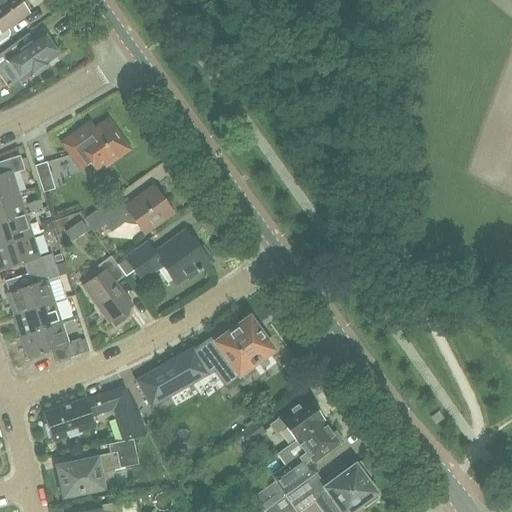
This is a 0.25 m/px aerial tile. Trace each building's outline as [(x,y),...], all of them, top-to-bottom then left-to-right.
[(27,13),(17,0),(0,0),(0,41),(8,36),(8,32),(6,29),(27,13)] [(44,68),(42,65),(57,54),(42,33),(18,50),(14,45),(0,55),(0,56),(4,62),(7,60),(22,80),(33,72),(35,75),(44,68)] [(126,149),(107,122),(93,132),(91,130),(83,135),(80,131),(64,143),(80,166),(89,160),(96,171),(126,149)] [(0,198),(18,193),(12,174),(23,170),(18,155),(0,161),(0,198)] [(42,193),(54,189),(45,163),(33,167),(42,193)] [(172,212),(153,186),(125,206),(117,194),(83,219),(93,232),(105,224),(110,232),(123,223),(137,225),(142,233),(172,212)] [(0,221),(24,214),(18,193),(0,198),(0,221)] [(0,245),(31,235),(24,214),(0,221),(0,245)] [(199,249),(186,230),(154,253),(146,243),(125,258),(141,279),(161,265),(173,282),(185,274),(188,279),(209,264),(210,258),(202,247),(199,249)] [(25,274),(54,265),(50,254),(39,258),(31,235),(0,245),(0,270),(22,263),(25,274)] [(114,328),(126,320),(121,313),(130,306),(114,283),(124,275),(110,256),(97,266),(102,272),(83,286),(109,321),(114,328)] [(12,315),(53,302),(46,280),(57,276),(58,277),(67,274),(63,262),(62,263),(61,262),(56,264),(56,265),(54,266),(54,265),(25,274),(29,285),(5,293),(12,315)] [(19,337),(60,324),(53,302),(12,315),(19,337)] [(65,320),(80,316),(75,302),(61,307),(65,320)] [(193,348),(136,381),(151,408),(192,384),(185,370),(197,361),(199,364),(206,359),(225,385),(241,374),(245,381),(257,372),(252,366),(273,351),(270,347),(271,343),(267,337),(263,337),(249,318),(232,330),(229,326),(194,351),(193,348)] [(79,319),(65,325),(70,337),(84,332),(79,319)] [(60,324),(19,337),(26,359),(50,351),(54,363),(82,353),(88,352),(83,339),(79,341),(78,338),(66,342),(60,324)] [(132,439),(131,438),(145,433),(137,410),(130,412),(122,388),(84,401),(84,399),(42,413),(51,440),(67,434),(71,436),(78,434),(80,430),(93,426),(89,415),(112,407),(116,417),(113,418),(121,441),(127,440),(132,439)] [(295,440),(322,421),(323,420),(308,398),(302,403),(301,401),(269,424),(276,434),(285,427),(295,440)] [(261,511),(262,511),(315,474),(309,466),(342,442),(335,432),(332,434),(322,421),(295,440),(276,455),(284,466),(270,477),(275,484),(255,498),(264,510),(261,511)] [(248,445),(264,432),(257,423),(240,435),(248,445)] [(132,439),(127,440),(121,441),(121,442),(107,445),(109,454),(93,457),(93,456),(79,459),(80,463),(58,467),(60,480),(57,481),(60,494),(63,494),(99,487),(100,488),(116,484),(113,469),(118,468),(119,469),(137,465),(132,439)] [(315,474),(262,511),(292,511),(297,511),(298,511),(315,500),(322,511),(348,511),(361,504),(363,507),(377,497),(365,479),(369,476),(359,462),(349,469),(346,464),(328,477),(331,481),(324,487),(315,474)] [(66,511),(132,511),(130,500),(118,502),(66,511)]
